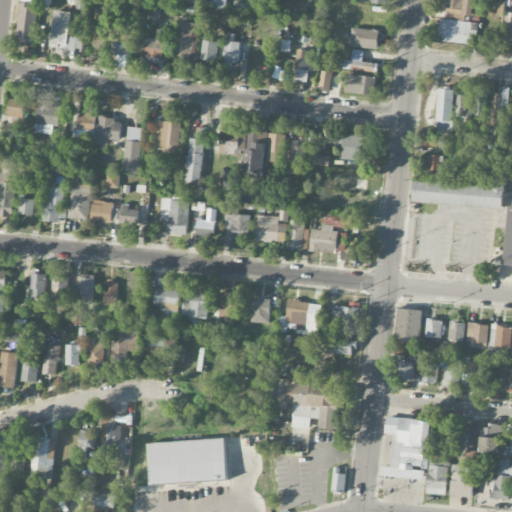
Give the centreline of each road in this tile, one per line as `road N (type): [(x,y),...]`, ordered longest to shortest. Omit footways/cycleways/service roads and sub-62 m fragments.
road 1 (tertiary): [(417,0),(361,511)]
road 2 (residential): [(511,298),(0,243)]
road 3 (residential): [(405,117),(0,69)]
road 4 (residential): [(182,400),(124,393),(0,425)]
road 5 (residential): [(511,413),(374,398)]
